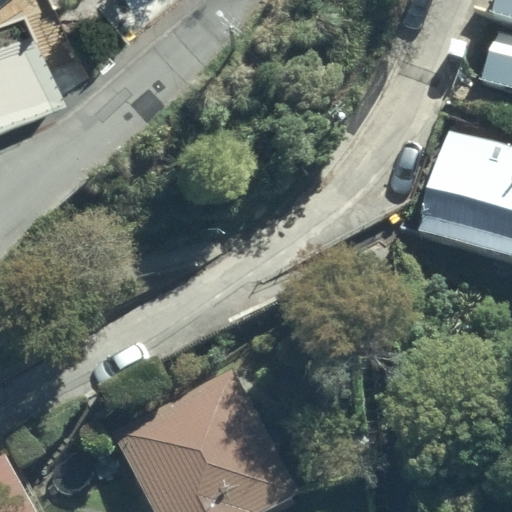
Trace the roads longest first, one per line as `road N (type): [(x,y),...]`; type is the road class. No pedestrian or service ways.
road 1 (residential): [(453,0),(407,117),(342,209),(0,410)]
road 2 (residential): [(227,0),(169,67),(0,202)]
